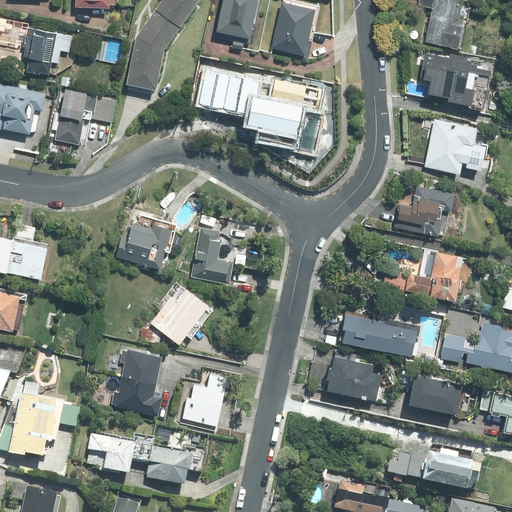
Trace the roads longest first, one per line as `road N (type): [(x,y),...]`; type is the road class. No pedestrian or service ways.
road 1 (residential): [(320,225),(184,150),(162,150),(87,190),(0,180)]
road 2 (residential): [(248,511),(301,253),(320,225)]
road 3 (residential): [(320,225),(358,188),(374,156),(365,0)]
